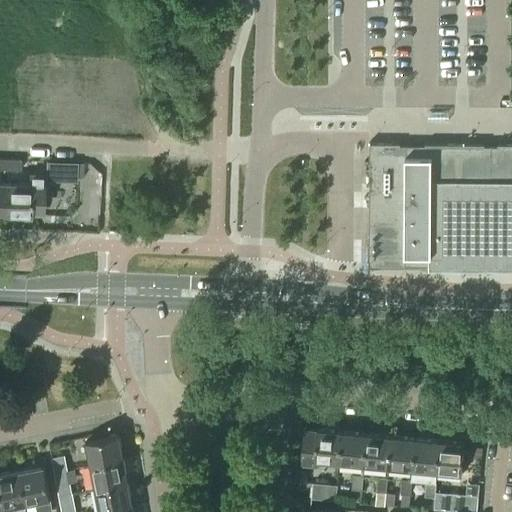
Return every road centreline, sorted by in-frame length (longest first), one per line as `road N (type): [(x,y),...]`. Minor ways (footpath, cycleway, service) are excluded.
road 1 (residential): [(270,398),(309,392),(504,411)]
road 2 (secondary): [(333,302),(300,289),(156,281)]
road 3 (secondary): [(155,303),(298,309),(333,302)]
road 4 (secondary): [(333,302),(511,310)]
road 5 (residential): [(0,433),(165,406)]
road 6 (secondary): [(156,281),(81,279),(12,291)]
road 7 (secondary): [(12,291),(155,303)]
